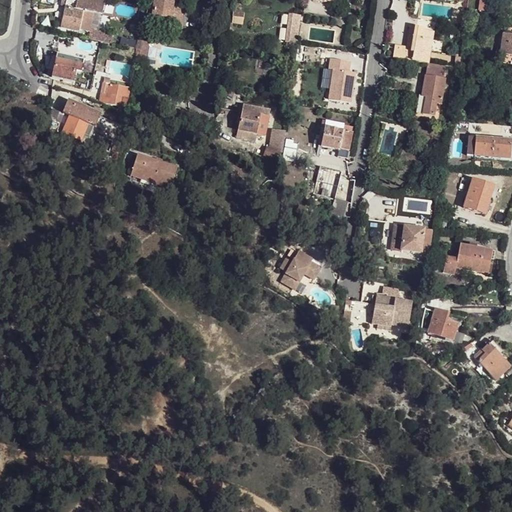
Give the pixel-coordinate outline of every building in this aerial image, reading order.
[(67,0),(66,0),(61,27),(79,31),(80,30),(90,32),(94,13),(102,15),(105,2),(95,0),(77,0),(77,2),(67,0)] [(148,0),(147,11),(152,12),(151,17),(170,20),(169,26),(183,28),(186,0),(148,0)] [(145,22),(169,26),(170,20),(151,17),(152,12),(147,11),(145,22)] [(300,16),(289,14),(285,42),(297,44),(300,16)] [(395,45),(392,58),(427,64),(428,64),(431,47),(429,47),(432,32),(427,31),(422,30),(422,29),(414,27),(411,48),(406,47),(395,45)] [(409,27),(406,47),(411,48),(414,27),(409,27)] [(90,32),(88,40),(101,42),(104,43),(106,35),(90,32)] [(502,34),(499,54),(511,55),(511,35),(511,36),(511,34),(511,32),(503,32),(502,34)] [(137,41),(135,60),(145,62),(148,43),(137,41)] [(54,65),(51,78),(73,83),(76,72),(81,73),(84,61),(68,57),(68,60),(51,57),(49,64),(54,65)] [(426,97),(423,114),(434,116),(436,104),(440,104),(445,80),(443,79),(445,67),(428,64),(427,64),(424,80),(422,97),(426,97)] [(96,70),(95,76),(107,79),(108,73),(96,70)] [(110,84),(103,83),(101,93),(108,94),(110,84)] [(101,93),(100,102),(126,107),(130,88),(110,84),(108,94),(101,93)] [(419,96),(416,113),(423,114),(426,97),(422,97),(419,96)] [(69,116),(62,132),(81,140),(84,134),(88,124),(94,127),(95,127),(100,114),(68,101),(63,113),(69,116)] [(152,113),(152,115),(170,119),(173,106),(155,102),(155,104),(152,113)] [(155,104),(145,103),(143,111),(152,113),(155,104)] [(238,128),(237,132),(257,135),(264,137),(269,111),(242,106),(239,122),(238,128)] [(53,109),(50,116),(59,120),(62,113),(53,109)] [(351,128),(325,123),(324,128),(342,132),(342,133),(350,135),(350,134),(351,128)] [(94,127),(88,124),(84,134),(90,136),(94,127)] [(324,128),(320,147),(338,151),(339,151),(348,152),(350,144),(352,135),(350,135),(342,133),(342,132),(324,128)] [(237,132),(236,138),(256,142),(257,135),(237,132)] [(468,138),(467,156),(509,160),(511,143),(494,141),(494,139),(475,138),(468,138)] [(267,148),(264,156),(278,161),(281,153),(277,151),(278,147),(273,146),(272,149),(267,148)] [(348,152),(339,151),(338,151),(336,158),(346,159),(348,152)] [(137,156),(130,177),(141,180),(142,177),(152,180),(150,184),(170,190),(177,169),(137,156)] [(319,168),(313,194),(332,196),(352,198),(355,181),(343,179),(344,177),(341,176),(341,173),(319,168)] [(472,180),(463,208),(482,214),(486,202),(489,203),(494,187),(472,180)] [(150,184),(150,186),(169,192),(170,190),(150,184)] [(349,219),(352,198),(332,196),(329,235),(346,236),(349,219)] [(305,208),(301,217),(316,224),(320,215),(305,208)] [(432,231),(394,226),(393,238),(391,250),(429,254),(432,231)] [(446,257),(444,268),(455,270),(455,269),(466,271),(466,267),(488,271),(492,251),(460,245),(457,259),(446,257)] [(286,273),(280,283),(294,291),(295,290),(299,283),(304,275),(313,281),(317,275),(320,269),(310,264),(312,261),(298,253),(293,261),(287,257),(280,269),(286,273)] [(306,286),(299,283),(295,290),(301,294),(306,286)] [(373,315),(371,324),(391,328),(391,325),(408,329),(412,303),(397,300),(398,290),(383,288),(381,298),(394,299),(393,308),(374,305),(373,315)] [(434,310),(428,334),(452,341),(455,330),(445,327),(448,315),(434,310)] [(344,311),(342,321),(350,322),(351,312),(344,311)] [(488,345),(498,355),(501,352),(491,342),(488,345)] [(470,344),(459,351),(461,355),(473,348),(470,344)] [(488,345),(474,359),(496,381),(510,368),(498,355),(488,345)]
